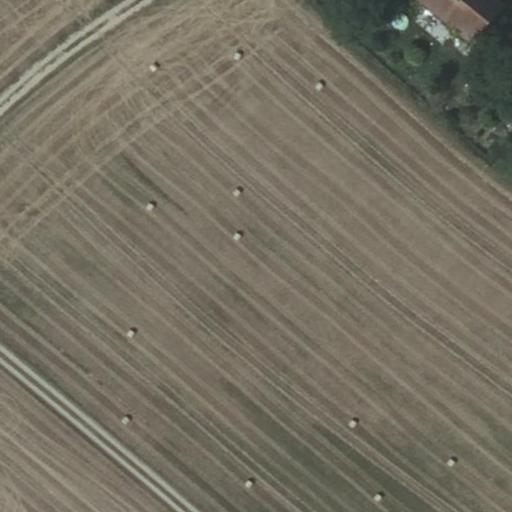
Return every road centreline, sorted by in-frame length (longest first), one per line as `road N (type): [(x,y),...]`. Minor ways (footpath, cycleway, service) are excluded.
road 1 (track): [(184,511),(0,360)]
road 2 (track): [(138,0),(59,51),(0,109)]
